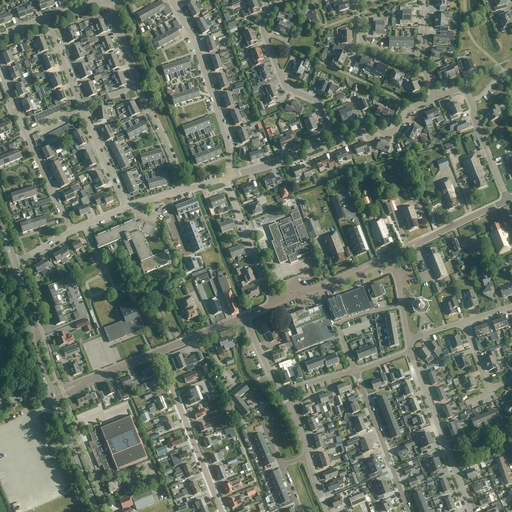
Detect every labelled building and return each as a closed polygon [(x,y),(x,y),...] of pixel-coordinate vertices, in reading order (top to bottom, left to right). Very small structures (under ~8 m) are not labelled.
[(48,8),(45,1),(44,0),(40,0),(41,2),(38,4),(37,0),(34,2),(37,8),(39,7),(41,11),(48,8)] [(48,0),(45,1),(48,8),(55,6),(53,2),(56,1),(55,0),(48,0)] [(505,0),(500,0),(495,1),(497,5),(494,6),(495,11),(502,9),(502,6),(507,5),(505,0)] [(161,1),(155,5),(159,13),(160,12),(164,10),(166,13),(168,12),(166,9),(165,9),(161,1)] [(338,9),(339,12),(349,9),(347,2),(341,5),(340,1),(333,4),(335,10),(338,9)] [(446,1),(435,1),(435,6),(439,6),(439,11),(446,10),(446,7),(446,1)] [(26,3),(22,4),(26,16),(33,14),(32,10),(35,9),(32,2),(29,3),(31,6),(27,8),(26,3)] [(186,6),(190,12),(201,6),(199,3),(196,4),(197,5),(195,6),(193,2),(186,6)] [(246,6),(244,7),(245,10),(242,12),(244,18),(256,13),(254,9),(258,8),(256,3),(246,6)] [(26,16),(22,4),(18,6),(20,10),(17,11),(16,8),(13,9),(15,16),(18,15),(20,19),(26,16)] [(155,5),(149,8),(153,16),(154,16),(158,13),(160,16),(162,15),(160,12),(159,13),(155,5)] [(201,6),(190,12),(193,18),(200,14),(197,10),(199,9),(199,10),(202,8),(201,6)] [(149,8),(143,11),(147,19),(148,19),(153,17),(154,20),(156,19),(154,16),(153,16),(149,8)] [(402,11),(402,16),(411,16),(411,13),(413,13),(413,8),(400,8),(400,11),(402,11)] [(5,12),(1,13),(5,24),(12,21),(11,17),(14,16),(11,10),(8,11),(9,14),(6,16),(5,12)] [(147,19),(143,11),(137,14),(142,23),(144,21),(145,23),(147,22),(148,24),(150,27),(152,26),(148,19),(147,19)] [(435,16),(435,22),(445,22),(445,19),(448,19),(449,13),(441,12),(440,16),(435,16)] [(500,19),(501,22),(511,19),(509,13),(503,15),(502,12),(495,14),(497,20),(500,19)] [(411,16),(402,16),(402,21),(400,21),(400,25),(413,25),(413,19),(411,20),(411,16)] [(276,31),(281,33),(285,24),(282,23),(283,20),(278,18),(275,25),(278,26),(276,31)] [(96,29),(105,26),(103,19),(94,23),(95,26),(91,27),(92,30),(96,29)] [(196,22),(199,29),(210,22),(208,20),(206,21),(206,22),(205,23),(202,19),(196,22)] [(375,24),(375,27),(384,27),(384,22),(386,22),(386,19),(373,19),(373,24),(375,24)] [(511,21),(511,19),(501,22),(503,26),(500,27),(502,33),(509,30),(508,27),(511,25),(511,21)] [(226,23),(228,28),(236,25),(234,20),(226,23)] [(170,32),(174,40),(180,37),(177,32),(181,30),(176,21),(172,23),(175,29),(171,31),(169,28),(167,29),(169,32),(170,32)] [(210,22),(199,29),(202,35),(209,31),(207,27),(208,26),(209,27),(212,25),(210,22)] [(445,22),(435,22),(435,28),(440,28),(439,32),(447,32),(448,26),(445,26),(445,22)] [(285,24),(281,33),(287,36),(289,31),(291,32),(294,25),(292,24),(291,26),(285,24)] [(105,26),(96,29),(99,35),(108,32),(105,26)] [(341,34),(341,38),(351,38),(351,32),(346,32),(346,26),(337,29),(337,34),(341,34)] [(64,31),(66,37),(75,33),(73,27),(64,31)] [(384,27),(375,27),(375,30),(373,30),(373,36),(386,36),(386,32),(384,32),(384,27)] [(244,36),(245,39),(255,35),(253,30),(248,32),(247,29),(239,32),(241,37),(244,36)] [(158,38),(162,46),(168,43),(164,35),(163,35),(159,38),(158,36),(159,35),(157,31),(154,33),(157,38),(158,38)] [(161,32),(163,35),(164,35),(168,43),(174,40),(170,32),(169,32),(165,34),(163,31),(161,32)] [(75,33),(66,37),(69,43),(78,40),(75,33)] [(433,43),(445,44),(446,40),(453,40),(454,34),(446,33),(446,37),(434,35),(433,43)] [(255,35),(245,39),(246,42),(244,43),(246,48),(254,45),(253,42),(256,40),(255,35)] [(46,44),(43,38),(40,40),(39,37),(33,39),(34,42),(36,42),(38,47),(46,44)] [(100,41),(103,47),(112,43),(109,37),(100,41)] [(205,39),(207,46),(219,42),(218,39),(215,40),(215,41),(214,42),(212,37),(205,39)] [(158,38),(157,38),(153,41),(151,38),(150,39),(151,42),(152,41),(156,50),(162,46),(158,38)] [(338,41),(338,47),(345,50),(346,51),(346,44),(351,44),(351,38),(341,38),(341,41),(338,41)] [(219,42),(207,46),(209,53),(216,50),(215,46),(217,45),(217,46),(220,45),(219,42)] [(112,43),(103,47),(105,53),(114,49),(112,43)] [(46,44),(38,47),(40,54),(48,50),(46,44)] [(337,53),(336,56),(345,60),(347,55),(344,53),(345,50),(338,47),(334,45),(332,51),(337,53)] [(70,49),(73,55),(85,51),(84,48),(81,49),(80,46),(70,49)] [(251,54),(252,58),(262,54),(260,49),(255,51),(254,47),(246,50),(248,55),(251,54)] [(430,57),(441,58),(442,53),(445,54),(446,48),(438,48),(438,50),(431,49),(430,57)] [(3,54),(5,59),(12,57),(11,53),(14,52),(13,49),(9,50),(10,51),(3,54)] [(85,51),(73,55),(75,61),(84,58),(83,54),(86,53),(85,51)] [(262,54),(252,58),(253,61),(250,62),(253,67),(260,64),(259,61),(264,59),(262,54)] [(106,58),(109,65),(118,61),(115,55),(106,58)] [(211,58),(213,64),(225,61),(224,58),(221,59),(221,60),(220,60),(218,55),(211,58)] [(43,59),(45,65),(53,62),(50,56),(43,59)] [(345,60),(336,56),(335,59),(332,57),(329,63),(337,66),(338,64),(342,65),(345,60)] [(359,64),(363,66),(367,58),(362,56),(359,63),(356,62),(354,66),(357,67),(359,64)] [(12,57),(5,59),(7,65),(14,62),(15,64),(18,63),(15,58),(13,59),(12,57)] [(367,58),(363,66),(368,68),(367,72),(370,73),(372,69),(369,67),(372,60),(367,58)] [(188,59),(181,61),(184,70),(185,70),(190,68),(191,69),(190,70),(191,72),(196,70),(194,64),(190,65),(188,59)] [(466,68),(467,72),(474,69),(470,60),(467,62),(466,59),(459,61),(462,70),(466,68)] [(297,61),(294,67),(303,71),(305,68),(308,70),(311,63),(303,60),(301,63),(297,61)] [(118,61),(109,65),(111,71),(120,67),(118,61)] [(181,61),(175,63),(178,72),(179,72),(183,71),(183,72),(184,76),(187,76),(185,70),(184,70),(181,61)] [(225,61),(213,64),(215,71),(222,69),(221,64),(223,64),(223,65),(226,64),(225,61)] [(53,62),(45,65),(41,67),(43,73),(47,71),(55,68),(53,62)] [(175,63),(168,65),(171,74),(172,74),(177,73),(177,74),(176,74),(178,78),(180,78),(179,72),(178,72),(175,63)] [(379,75),(384,77),(388,68),(384,66),(378,63),(376,68),(374,66),(371,73),(378,77),(379,75)] [(450,67),(447,68),(451,78),(456,76),(454,72),(458,70),(455,63),(449,65),(450,67)] [(9,70),(11,76),(18,73),(17,69),(20,68),(18,64),(15,66),(16,67),(9,70)] [(77,67),(79,73),(88,70),(86,64),(77,67)] [(171,74),(168,65),(162,67),(165,76),(170,75),(171,76),(170,76),(171,80),(174,80),(172,74),(171,74)] [(255,74),(257,77),(260,76),(269,73),(268,70),(267,70),(266,67),(259,70),(257,66),(251,69),(252,72),(254,72),(255,74)] [(303,71),(294,67),(292,72),(293,73),(292,76),(303,81),(305,76),(302,75),(303,71)] [(451,78),(447,68),(444,70),(443,68),(436,71),(440,79),(444,77),(446,80),(451,78)] [(88,70),(79,73),(82,79),(91,76),(88,70)] [(390,84),(399,88),(402,82),(399,80),(400,77),(397,75),(399,72),(393,70),(389,79),(392,80),(390,84)] [(18,73),(11,76),(13,81),(20,78),(21,80),(24,79),(22,75),(20,76),(18,73)] [(113,76),(115,82),(124,79),(122,73),(113,76)] [(260,76),(261,80),(258,81),(259,83),(257,84),(258,88),(265,85),(263,82),(271,79),(269,76),(270,75),(269,73),(260,76)] [(48,82),(49,84),(60,80),(57,74),(49,77),(51,80),(49,81),(48,82)] [(217,76),(219,83),(231,79),(230,76),(227,77),(227,78),(225,78),(224,74),(217,76)] [(318,91),(324,94),(328,85),(328,84),(330,81),(326,79),(325,79),(325,80),(320,78),(317,85),(320,86),(318,91)] [(124,79),(115,82),(117,88),(126,85),(124,79)] [(231,79),(219,83),(221,90),(228,87),(227,83),(228,82),(229,83),(232,82),(231,79)] [(15,86),(18,91),(25,89),(23,85),(26,84),(24,80),(21,81),(22,83),(15,86)] [(62,86),(60,80),(49,84),(50,87),(53,86),(54,89),(62,86)] [(412,91),(412,93),(419,90),(420,88),(417,81),(410,84),(408,81),(405,80),(403,85),(406,90),(407,89),(412,91)] [(84,85),(86,91),(95,88),(98,87),(97,84),(94,86),(93,82),(84,85)] [(188,85),(190,91),(191,90),(193,99),(200,97),(197,88),(191,90),(191,89),(192,89),(190,84),(188,85)] [(266,92),(267,95),(276,91),(274,86),(269,88),(268,85),(261,88),(263,93),(266,92)] [(328,85),(324,94),(330,96),(332,91),(336,93),(338,87),(335,86),(334,87),(328,85)] [(181,87),(183,93),(184,92),(187,101),(193,99),(191,90),(190,91),(185,92),(185,91),(184,86),(181,87)] [(95,88),(86,91),(88,98),(97,94),(95,88)] [(175,89),(177,95),(178,94),(180,103),(187,101),(184,92),(183,93),(179,94),(178,93),(179,93),(177,88),(175,89)] [(25,89),(18,91),(20,97),(27,94),(27,96),(30,95),(29,91),(26,92),(25,89)] [(178,94),(177,95),(172,96),(172,95),(173,95),(171,90),(169,91),(170,97),(171,97),(174,105),(180,103),(178,94)] [(276,91),(267,95),(268,98),(264,99),(266,105),(274,102),(273,99),(278,97),(276,91)] [(56,107),(61,105),(60,102),(67,99),(64,92),(57,94),(59,100),(54,102),(56,107)] [(223,95),(225,101),(237,98),(236,95),(232,96),(233,97),(231,97),(230,92),(223,95)] [(22,102),(24,108),(31,105),(30,101),(32,100),(31,96),(28,97),(29,99),(22,102)] [(359,105),(362,111),(368,109),(364,100),(361,101),(360,97),(354,100),(356,106),(359,105)] [(237,98),(225,101),(227,108),(234,106),(233,101),(234,101),(234,102),(238,101),(237,98)] [(375,115),(380,118),(386,105),(384,104),(383,106),(376,103),(376,101),(373,100),(372,108),(376,108),(378,109),(375,115)] [(137,107),(134,101),(125,105),(126,108),(122,110),(123,113),(128,111),(137,107)] [(449,108),(451,111),(460,108),(458,102),(453,104),(452,101),(445,104),(447,109),(449,108)] [(292,110),(301,114),(304,106),(293,102),(291,106),(287,104),(284,110),(291,113),(292,110)] [(351,102),(342,106),(348,120),(353,118),(350,110),(353,109),(351,102)] [(31,105),(24,108),(26,113),(33,110),(35,115),(42,113),(41,109),(37,110),(36,107),(32,108),(31,105)] [(386,105),(380,118),(386,120),(388,114),(392,116),(395,109),(391,108),(388,107),(389,106),(386,105)] [(491,108),(493,112),(486,114),(490,122),(498,119),(497,115),(501,113),(498,105),(491,108)] [(333,110),(335,116),(339,114),(342,122),(348,120),(342,106),(333,110)] [(137,107),(128,111),(131,117),(139,113),(137,107)] [(435,108),(430,110),(433,120),(436,119),(438,123),(444,121),(441,114),(438,116),(435,108)] [(451,111),(448,112),(451,121),(458,118),(457,115),(462,113),(460,108),(451,111)] [(230,113),(233,119),(245,115),(244,112),(240,113),(241,114),(239,114),(237,110),(230,113)] [(433,120),(430,110),(424,113),(428,122),(425,123),(426,128),(432,125),(431,121),(433,120)] [(245,115),(233,119),(235,126),(242,123),(241,119),(242,118),(243,119),(246,118),(245,115)] [(305,125),(306,127),(315,124),(313,118),(306,121),(304,117),(298,120),(301,126),(305,125)] [(208,118),(201,120),(205,129),(206,128),(210,127),(210,128),(212,133),(214,132),(212,126),(211,126),(208,118)] [(134,121),(136,125),(137,125),(142,133),(148,130),(143,122),(138,124),(138,123),(137,120),(134,121)] [(201,120),(195,122),(199,131),(200,131),(204,129),(204,130),(205,135),(208,134),(206,128),(205,129),(201,120)] [(456,129),(457,132),(467,128),(465,121),(456,125),(455,122),(448,125),(450,131),(456,129)] [(195,122),(189,125),(192,134),(193,133),(198,132),(197,133),(199,137),(202,136),(200,131),(199,131),(195,122)] [(7,123),(1,125),(4,134),(5,134),(6,136),(10,134),(10,136),(13,135),(11,130),(10,131),(7,123)] [(136,136),(142,133),(137,125),(136,125),(132,128),(132,127),(132,126),(131,123),(129,124),(131,128),(136,136)] [(315,124),(306,127),(307,130),(304,131),(306,134),(303,135),(304,139),(310,136),(309,133),(311,133),(310,132),(317,129),(315,124)] [(408,127),(406,131),(415,136),(416,135),(418,131),(420,132),(422,128),(414,124),(412,129),(408,127)] [(192,134),(189,125),(182,127),(186,136),(191,134),(192,135),(191,135),(193,140),(195,139),(193,133),(192,134)] [(100,130),(103,136),(112,132),(109,126),(100,130)] [(129,139),(136,136),(131,128),(126,131),(126,130),(125,126),(123,127),(125,132),(125,131),(129,139)] [(237,131),(240,137),(251,133),(250,130),(247,131),(248,132),(246,133),(244,128),(237,131)] [(273,128),(268,130),(271,137),(276,134),(273,128)] [(73,142),(76,140),(83,137),(80,130),(76,132),(75,130),(68,133),(70,135),(73,134),(75,138),(72,139),(73,142)] [(103,136),(106,142),(115,138),(113,134),(116,133),(114,131),(112,132),(103,136)] [(287,138),(284,139),(287,148),(293,146),(291,140),(294,139),(291,131),(285,134),(287,138)] [(415,136),(406,131),(404,135),(408,137),(406,141),(414,146),(415,144),(416,144),(419,137),(418,137),(419,137),(416,135),(415,136)] [(251,133),(240,137),(242,144),(249,141),(248,137),(249,136),(250,137),(253,136),(251,133)] [(287,148),(284,139),(281,140),(279,136),(273,138),(276,146),(280,145),(282,150),(287,148)] [(83,137),(76,140),(79,147),(76,148),(77,151),(83,148),(82,145),(86,144),(83,137)] [(110,145),(113,152),(121,148),(121,147),(119,143),(120,142),(120,143),(124,141),(123,138),(118,141),(118,142),(110,145)] [(372,148),(382,151),(385,142),(381,140),(379,144),(375,142),(372,148)] [(209,143),(211,149),(212,148),(216,157),(222,155),(219,146),(213,148),(213,147),(214,147),(212,142),(209,143)] [(354,147),(357,155),(363,152),(364,153),(366,152),(367,155),(372,152),(369,144),(365,146),(364,142),(360,144),(360,145),(354,147)] [(385,142),(382,151),(390,154),(392,148),(388,147),(390,143),(385,142)] [(42,150),(45,155),(51,152),(50,148),(53,147),(52,144),(48,145),(49,146),(42,150)] [(113,152),(115,158),(124,154),(123,153),(122,149),(122,148),(123,149),(127,147),(126,144),(121,147),(121,148),(113,152)] [(203,146),(205,151),(206,151),(210,160),(216,157),(212,148),(211,149),(207,151),(207,150),(207,149),(205,145),(203,146)] [(197,148),(199,154),(200,153),(203,162),(210,160),(206,151),(205,151),(201,153),(201,152),(199,147),(197,148)] [(257,147),(254,148),(257,160),(264,158),(262,151),(257,152),(257,150),(258,150),(257,147)] [(10,149),(11,153),(12,152),(16,161),(22,159),(18,150),(13,152),(12,148),(10,149)] [(257,160),(254,148),(251,149),(252,152),(253,152),(253,153),(249,155),(251,162),(257,160)] [(83,154),(86,161),(93,158),(90,151),(86,153),(84,150),(78,153),(79,156),(83,154)] [(115,158),(118,164),(127,160),(126,159),(124,155),(125,154),(125,155),(130,153),(129,150),(123,153),(124,154),(115,158)] [(160,150),(153,152),(155,161),(156,160),(161,159),(161,160),(162,165),(165,164),(163,158),(162,159),(160,150)] [(200,153),(199,154),(195,155),(194,154),(195,154),(193,150),(191,151),(193,156),(194,156),(197,165),(203,162),(200,153)] [(335,154),(337,161),(346,158),(347,161),(352,159),(349,153),(346,154),(345,150),(340,151),(340,152),(335,154)] [(4,152),(5,155),(7,155),(10,163),(16,161),(12,152),(11,153),(8,154),(6,151),(4,152)] [(51,152),(45,155),(47,160),(54,157),(55,159),(57,158),(56,154),(53,155),(51,152)] [(153,152),(146,153),(149,162),(150,162),(154,161),(155,162),(154,162),(155,167),(158,166),(156,160),(155,161),(153,152)] [(0,153),(0,157),(1,157),(4,166),(10,163),(7,155),(5,155),(2,157),(1,153),(0,153)] [(149,162),(146,153),(140,155),(142,164),(148,163),(148,164),(149,169),(152,168),(150,162),(149,162)] [(474,153),(469,155),(477,174),(475,174),(477,179),(481,189),(487,186),(483,176),(485,176),(478,159),(477,160),(474,153)] [(477,174),(469,155),(461,158),(470,182),(472,181),(476,191),(481,189),(477,179),(475,174),(477,174)] [(127,160),(118,164),(121,170),(130,166),(127,161),(128,160),(128,161),(133,159),(132,156),(126,159),(127,160)] [(316,162),(319,169),(328,166),(329,169),(334,167),(331,160),(328,161),(326,157),(321,159),(322,159),(316,162)] [(93,158),(86,161),(89,168),(86,169),(87,172),(93,169),(92,166),(96,164),(93,158)] [(436,162),(439,169),(449,166),(446,158),(436,162)] [(50,166),(52,171),(61,167),(60,166),(59,163),(62,161),(61,159),(57,161),(57,162),(50,166)] [(52,171),(55,177),(63,173),(63,172),(61,169),(65,167),(64,165),(60,166),(61,167),(52,171)] [(303,175),(305,178),(314,174),(312,168),(305,171),(304,166),(293,170),(296,178),(303,175)] [(122,176),(124,182),(133,179),(133,178),(131,173),(132,173),(132,174),(137,172),(136,169),(130,172),(122,176)] [(55,177),(58,183),(66,179),(66,178),(64,174),(67,173),(66,171),(63,172),(63,173),(55,177)] [(93,175),(96,182),(103,179),(100,172),(95,174),(94,171),(88,174),(89,177),(93,175)] [(160,177),(163,186),(169,184),(167,176),(162,177),(160,171),(158,172),(159,178),(160,177)] [(154,179),(156,188),(163,186),(160,177),(159,178),(155,179),(155,178),(154,173),(151,174),(153,179),(154,179)] [(124,182),(127,188),(136,185),(135,184),(134,180),(139,178),(138,175),(133,178),(133,179),(124,182)] [(147,181),(150,190),(156,188),(154,179),(153,179),(149,181),(148,180),(149,180),(147,175),(145,175),(147,182),(147,181)] [(269,176),(270,177),(263,179),(267,190),(266,187),(271,185),(271,186),(273,185),(274,188),(282,185),(279,178),(275,180),(273,175),(269,176)] [(66,179),(58,183),(60,189),(69,185),(67,180),(70,178),(69,176),(66,178),(66,179)] [(445,198),(450,210),(459,206),(456,198),(457,198),(449,178),(437,183),(439,189),(441,188),(442,191),(441,192),(443,199),(445,198)] [(95,190),(97,193),(103,190),(102,187),(106,185),(103,179),(96,182),(97,185),(94,186),(96,190),(95,190)] [(136,185),(127,188),(130,195),(138,191),(136,186),(142,184),(141,181),(135,184),(136,185)] [(253,192),(254,196),(260,193),(257,187),(254,189),(252,183),(246,185),(242,187),(245,195),(253,192)] [(70,187),(72,191),(63,195),(66,202),(75,198),(73,193),(78,191),(76,185),(70,187)] [(35,187),(29,189),(32,198),(32,197),(36,196),(37,200),(40,199),(38,195),(35,187)] [(280,189),(282,198),(289,196),(286,187),(280,189)] [(29,189),(23,191),(26,200),(27,199),(30,198),(31,202),(34,201),(32,197),(32,198),(29,189)] [(23,191),(17,192),(20,201),(24,200),(25,204),(28,203),(27,199),(26,200),(23,191)] [(18,202),(19,206),(22,205),(20,201),(17,192),(11,194),(13,203),(18,202)] [(94,198),(97,205),(105,202),(106,204),(113,201),(110,195),(105,197),(104,194),(94,198)] [(222,195),(216,198),(219,206),(220,206),(225,204),(226,208),(228,207),(226,204),(222,195)] [(258,203),(249,206),(253,215),(262,212),(260,206),(266,204),(263,196),(256,199),(258,203)] [(86,204),(90,202),(87,197),(81,200),(84,207),(78,209),(80,217),(90,213),(86,204)] [(219,206),(216,198),(210,200),(213,209),(218,207),(219,210),(221,209),(220,206),(219,206)] [(195,199),(190,201),(194,212),(200,210),(195,199)] [(190,201),(185,203),(189,212),(188,212),(189,214),(194,212),(190,201)] [(185,203),(180,205),(183,214),(188,212),(189,212),(185,203)] [(180,205),(175,207),(178,216),(183,214),(180,205)] [(415,219),(417,219),(412,206),(400,210),(404,220),(406,219),(410,230),(418,227),(415,219)] [(310,244),(298,212),(299,212),(297,207),(294,208),(295,210),(291,211),(292,214),(290,215),(292,218),(290,218),(289,218),(280,222),(281,224),(279,225),(278,223),(268,227),(274,241),(271,242),(280,264),(289,261),(291,264),(298,261),(297,258),(311,252),(309,245),(310,244)] [(36,215),(37,219),(38,219),(41,228),(47,226),(46,223),(44,217),(39,218),(38,215),(36,215)] [(30,217),(31,221),(32,221),(35,230),(41,228),(38,219),(37,219),(33,220),(32,217),(30,217)] [(303,219),(311,241),(318,239),(311,221),(309,221),(308,217),(303,219)] [(24,219),(25,223),(26,222),(29,231),(35,230),(32,221),(31,221),(27,222),(26,218),(24,219)] [(371,230),(374,239),(384,235),(388,234),(382,218),(370,223),(373,229),(371,230)] [(223,219),(224,223),(225,222),(229,231),(235,229),(232,220),(226,222),(225,219),(223,219)] [(26,222),(25,223),(21,224),(20,220),(18,221),(19,225),(20,225),(23,233),(29,231),(26,222)] [(225,222),(224,223),(220,224),(219,221),(217,222),(218,225),(219,225),(222,233),(229,231),(225,222)] [(140,266),(143,273),(146,272),(147,273),(155,270),(154,269),(159,267),(160,268),(168,265),(168,263),(170,262),(167,255),(169,254),(167,251),(151,258),(150,256),(151,255),(148,247),(146,248),(144,243),(145,242),(144,238),(148,236),(149,235),(151,236),(155,227),(145,223),(145,224),(144,223),(143,224),(142,223),(141,223),(141,222),(136,223),(135,222),(132,223),(132,222),(124,225),(124,226),(119,228),(119,227),(111,230),(111,232),(106,234),(105,233),(97,236),(98,237),(95,238),(98,246),(97,247),(98,249),(122,239),(130,256),(137,253),(142,265),(140,266)] [(490,233),(499,254),(511,248),(511,246),(511,245),(509,245),(508,242),(510,241),(506,232),(504,233),(500,222),(490,227),(492,232),(490,233)] [(193,223),(185,227),(187,232),(195,229),(193,223)] [(349,235),(360,231),(359,227),(357,227),(356,227),(347,230),(349,235)] [(195,229),(187,232),(189,237),(197,234),(195,229)] [(351,240),(362,236),(360,231),(349,235),(351,240)] [(322,237),(329,254),(331,253),(336,264),(345,261),(342,254),(344,253),(336,232),(322,237)] [(197,234),(189,237),(191,243),(199,239),(197,234)] [(384,235),(374,239),(376,243),(378,242),(380,247),(390,243),(386,235),(388,234),(384,235)] [(351,240),(353,246),(364,241),(362,236),(351,240)] [(199,239),(191,243),(193,248),(201,245),(199,239)] [(453,244),(451,245),(453,251),(451,251),(453,258),(459,255),(459,254),(459,252),(462,250),(461,247),(460,247),(457,239),(456,240),(456,239),(453,240),(453,241),(452,241),(453,244)] [(81,249),(83,253),(88,251),(85,246),(83,247),(79,241),(72,245),(76,252),(81,249)] [(353,246),(355,251),(366,246),(364,241),(353,246)] [(201,245),(193,248),(195,253),(204,250),(201,245)] [(241,245),(235,248),(238,256),(239,256),(244,254),(245,258),(247,257),(245,254),(241,245)] [(468,249),(470,255),(482,251),(479,245),(468,249)] [(366,246),(355,251),(357,256),(366,252),(366,251),(368,251),(366,246)] [(238,256),(235,248),(229,250),(232,259),(237,257),(239,260),(240,259),(239,256),(238,256)] [(429,258),(428,258),(430,263),(431,263),(432,265),(431,265),(434,272),(435,272),(436,274),(435,274),(437,280),(448,276),(439,254),(438,254),(436,248),(426,252),(429,258)] [(66,249),(60,252),(66,263),(68,261),(67,259),(66,259),(65,258),(70,255),(71,257),(74,256),(71,250),(68,252),(66,249)] [(66,263),(60,252),(53,256),(55,259),(53,261),(55,265),(58,264),(57,262),(62,260),(62,261),(61,262),(63,264),(66,263)] [(195,258),(190,260),(194,270),(203,267),(199,259),(196,260),(195,258)] [(46,260),(40,263),(46,274),(49,273),(48,270),(47,270),(46,269),(50,266),(51,268),(53,266),(51,262),(48,264),(46,260)] [(186,264),(183,265),(186,274),(194,270),(190,260),(185,262),(186,264)] [(46,274),(40,263),(34,267),(36,270),(33,272),(36,276),(39,275),(38,273),(42,271),(43,272),(42,273),(44,276),(46,274)] [(243,275),(244,278),(253,274),(251,269),(243,272),(242,268),(236,270),(239,276),(243,275)] [(241,283),(243,289),(249,286),(248,283),(255,280),(253,274),(244,278),(245,281),(241,283)] [(217,279),(231,315),(239,313),(225,277),(217,279)] [(491,279),(490,279),(483,281),(484,286),(487,288),(483,295),(494,301),(492,293),(495,292),(492,283),(492,282),(490,282),(490,281),(491,279)] [(432,286),(436,294),(444,291),(441,282),(432,286)] [(509,286),(500,289),(503,296),(509,294),(509,295),(511,294),(511,282),(508,284),(509,286)] [(370,287),(371,289),(367,291),(371,300),(385,294),(381,286),(379,287),(378,284),(370,287)] [(46,295),(55,291),(53,286),(43,290),(46,295)] [(249,286),(243,289),(246,294),(248,293),(250,298),(259,295),(257,287),(250,290),(249,286)] [(339,297),(345,313),(347,317),(357,313),(357,314),(363,311),(364,312),(371,309),(369,303),(363,288),(339,297)] [(56,297),(57,296),(55,291),(46,295),(47,300),(56,297)] [(463,294),(465,298),(467,297),(468,302),(465,303),(467,309),(473,307),(473,306),(478,305),(475,294),(474,295),(473,291),(463,294)] [(49,305),(58,302),(56,297),(47,300),(49,305)] [(192,301),(193,300),(192,297),(178,302),(182,312),(184,312),(188,320),(198,316),(194,308),(196,307),(194,303),(193,304),(192,301)] [(345,313),(339,297),(326,302),(332,318),(345,313)] [(444,305),(447,312),(449,316),(456,313),(454,308),(459,307),(455,297),(448,299),(450,304),(444,305)] [(217,301),(208,304),(213,316),(221,313),(219,309),(220,309),(217,301)] [(51,310),(60,307),(62,306),(61,303),(59,304),(58,302),(49,305),(51,310)] [(104,329),(109,342),(145,328),(135,304),(131,305),(130,302),(119,307),(120,310),(116,311),(121,322),(104,329)] [(417,310),(417,311),(418,310),(420,311),(420,312),(421,312),(421,311),(423,310),(424,311),(424,310),(425,308),(426,308),(426,306),(425,307),(424,305),(425,304),(424,303),(423,304),(422,303),(421,302),(420,302),(420,303),(419,303),(418,303),(417,304),(417,306),(416,306),(416,307),(417,307),(417,309),(417,310)] [(303,311),(290,316),(297,335),(291,338),(295,349),(296,348),(297,352),(335,337),(322,306),(308,312),(306,309),(303,310),(303,311)] [(50,310),(52,315),(60,312),(59,309),(60,308),(60,307),(51,310),(50,310)] [(62,317),(60,312),(52,315),(54,321),(62,317)] [(394,315),(384,317),(385,323),(394,321),(394,318),(395,318),(394,315)] [(62,317),(54,321),(56,326),(66,322),(63,317),(62,317)] [(499,320),(502,329),(505,328),(506,330),(509,329),(508,327),(505,318),(499,320)] [(88,325),(87,320),(75,324),(76,326),(77,329),(88,325)] [(502,329),(499,320),(493,322),(496,332),(493,333),(496,340),(497,344),(500,343),(496,333),(500,332),(499,330),(502,329)] [(269,337),(270,342),(276,340),(273,330),(272,330),(270,324),(262,327),(265,335),(268,334),(269,337)] [(496,340),(493,333),(490,334),(487,325),(481,327),(484,335),(487,334),(488,337),(490,336),(492,341),(496,340)] [(477,337),(484,335),(481,327),(474,329),(477,337)] [(65,337),(64,332),(57,335),(59,340),(57,340),(60,346),(74,341),(72,336),(69,337),(69,338),(66,339),(65,337)] [(287,333),(281,335),(284,343),(289,341),(287,333)] [(450,348),(452,354),(458,352),(457,348),(462,346),(459,336),(451,339),(453,346),(450,348)] [(223,346),(225,350),(230,348),(231,349),(234,348),(231,342),(233,342),(231,338),(226,340),(226,338),(222,340),(221,339),(217,340),(219,346),(220,345),(221,347),(223,346)] [(398,340),(388,341),(389,348),(399,346),(398,342),(399,342),(398,339),(398,340)] [(434,342),(429,345),(434,353),(435,352),(437,356),(442,354),(440,347),(439,348),(434,342)] [(370,356),(377,354),(373,343),(370,344),(371,346),(367,348),(370,356)] [(279,347),(280,350),(271,353),(274,361),(284,357),(282,351),(287,349),(285,344),(279,347)] [(68,357),(82,354),(81,346),(66,349),(68,357)] [(365,358),(370,356),(367,348),(367,346),(364,346),(365,349),(362,350),(365,358)] [(358,361),(365,358),(362,350),(361,348),(359,348),(359,351),(355,352),(358,361)] [(426,360),(428,364),(434,359),(431,356),(430,356),(425,348),(419,353),(425,361),(426,360)] [(485,359),(487,366),(496,362),(495,359),(499,357),(497,351),(488,354),(490,358),(485,359)] [(186,367),(203,360),(201,353),(190,357),(190,358),(186,360),(187,360),(183,362),(181,356),(175,358),(172,360),(176,371),(180,370),(186,368),(186,367)] [(459,362),(462,369),(470,367),(466,356),(460,358),(459,354),(452,357),(453,361),(455,361),(455,363),(459,362)] [(335,365),(338,364),(335,355),(329,357),(332,366),(333,367),(335,366),(335,365)] [(323,359),(322,357),(317,359),(320,368),(320,369),(323,368),(322,367),(325,366),(326,366),(323,359)] [(329,367),(332,366),(329,357),(323,359),(326,366),(325,366),(327,369),(329,368),(329,367)] [(317,369),(320,368),(317,359),(311,361),(314,370),(314,371),(317,370),(317,369)] [(311,372),(314,370),(311,361),(305,364),(308,374),(311,373),(311,372)] [(68,365),(73,376),(80,373),(82,372),(80,367),(78,368),(76,362),(68,365)] [(496,362),(487,366),(489,371),(494,369),(495,373),(504,370),(501,364),(498,365),(496,362)] [(287,365),(291,377),(294,376),(296,380),(302,378),(298,367),(292,369),(290,364),(287,365)] [(288,378),(291,377),(287,365),(283,366),(285,372),(280,374),(284,385),(289,382),(288,378)] [(142,372),(145,381),(150,378),(152,382),(155,380),(150,369),(142,372)] [(428,374),(430,380),(437,378),(435,375),(439,372),(438,369),(434,371),(434,372),(428,374)] [(396,372),(398,376),(394,377),(393,374),(388,376),(391,384),(400,380),(399,379),(404,377),(401,370),(396,372)] [(183,377),(186,384),(193,381),(192,378),(196,376),(195,373),(190,374),(183,377)] [(380,375),(381,380),(379,381),(378,380),(371,383),(373,390),(381,387),(381,386),(388,384),(387,381),(388,381),(386,373),(384,374),(380,375)] [(468,383),(469,386),(467,387),(469,391),(474,389),(473,388),(477,386),(474,378),(468,380),(466,376),(461,378),(464,384),(468,383)] [(120,381),(122,385),(118,386),(120,392),(124,390),(123,387),(131,384),(132,388),(137,386),(135,381),(131,383),(129,377),(120,381)] [(437,378),(430,380),(433,386),(439,384),(439,385),(443,383),(442,380),(438,381),(437,378)] [(402,391),(404,390),(411,388),(409,382),(402,384),(401,382),(391,386),(392,390),(399,387),(400,388),(402,391)] [(349,383),(343,385),(345,392),(349,391),(350,394),(352,393),(349,383)] [(103,387),(107,397),(114,394),(110,384),(103,387)] [(235,405),(241,400),(239,398),(248,390),(244,384),(227,397),(234,406),(235,405)] [(345,392),(343,385),(337,387),(340,397),(343,397),(342,393),(345,392)] [(436,390),(439,396),(445,394),(444,391),(448,389),(446,385),(442,387),(442,388),(436,390)] [(198,387),(186,391),(189,398),(188,399),(190,405),(203,400),(198,387)] [(413,393),(411,388),(404,390),(405,394),(402,395),(402,396),(396,399),(397,403),(402,401),(405,400),(404,397),(413,393)] [(86,398),(87,398),(89,397),(87,393),(84,395),(76,399),(78,405),(87,402),(86,398)] [(331,393),(325,395),(327,402),(328,404),(332,403),(332,404),(334,403),(331,393)] [(445,394),(439,396),(441,402),(447,400),(447,401),(452,399),(450,396),(446,397),(445,394)] [(318,406),(320,412),(321,415),(325,413),(322,407),(325,407),(324,403),(327,402),(325,395),(319,398),(321,404),(318,406)] [(385,397),(377,400),(379,405),(387,402),(385,397)] [(148,407),(149,409),(164,403),(162,398),(156,400),(157,403),(152,405),(148,407)] [(405,409),(417,405),(415,399),(409,401),(410,404),(408,405),(408,406),(407,406),(406,405),(402,407),(403,410),(405,409)] [(241,400),(235,405),(245,417),(250,412),(241,400)] [(164,403),(149,409),(149,410),(148,410),(149,413),(154,411),(159,409),(160,412),(166,409),(164,403)] [(302,409),(305,416),(311,413),(308,408),(313,406),(311,403),(307,405),(307,406),(302,409)] [(346,414),(349,420),(355,417),(354,417),(353,414),(360,411),(356,403),(349,406),(352,412),(346,414)] [(443,408),(445,414),(451,411),(450,408),(454,406),(453,403),(448,404),(449,405),(443,408)] [(511,412),(511,408),(504,404),(503,406),(507,408),(504,412),(511,417),(511,412),(511,413),(511,412)] [(417,405),(405,409),(406,412),(410,410),(410,411),(412,410),(413,413),(420,410),(417,405)] [(489,408),(493,419),(497,417),(498,420),(501,419),(497,410),(493,412),(491,407),(489,408)] [(194,415),(196,420),(206,416),(204,412),(201,413),(201,412),(199,408),(196,409),(198,413),(194,415)] [(488,414),(484,415),(488,424),(491,423),(490,420),(493,419),(489,408),(488,409),(487,409),(488,414)] [(471,420),(475,430),(478,428),(477,425),(480,424),(475,409),(472,410),(473,414),(474,414),(476,419),(471,420)] [(451,411),(445,414),(448,419),(454,417),(454,418),(458,416),(457,413),(453,414),(451,411)] [(140,415),(143,422),(150,420),(147,413),(140,415)] [(478,413),(476,413),(480,424),(484,422),(485,425),(488,424),(484,415),(480,417),(478,413)] [(207,419),(208,422),(222,416),(221,414),(207,419)] [(307,420),(310,426),(316,424),(314,420),(318,418),(317,415),(313,417),(313,418),(307,420)] [(415,419),(418,427),(425,424),(422,416),(418,418),(417,415),(410,418),(410,417),(408,418),(409,421),(415,419)] [(148,459),(144,449),(146,448),(137,425),(135,426),(130,416),(102,428),(101,426),(101,424),(99,424),(99,425),(94,427),(96,432),(90,435),(97,452),(94,453),(97,460),(96,461),(98,467),(102,466),(106,474),(112,471),(114,476),(120,474),(118,471),(148,459)] [(354,428),(363,424),(361,418),(358,419),(357,416),(354,417),(355,417),(349,420),(343,422),(344,425),(348,423),(349,426),(355,424),(356,427),(354,428)] [(164,426),(172,423),(170,417),(164,420),(165,423),(163,424),(164,426)] [(448,426),(450,431),(456,429),(455,426),(459,424),(458,421),(453,422),(454,423),(448,426)] [(161,427),(157,429),(158,432),(167,429),(168,431),(174,429),(172,423),(164,426),(161,427)] [(198,425),(201,432),(211,428),(209,424),(205,425),(204,423),(198,425)] [(316,424),(310,426),(312,432),(318,429),(318,430),(323,429),(322,426),(317,427),(316,424)] [(354,438),(359,437),(358,434),(366,431),(363,424),(354,428),(356,434),(348,437),(349,440),(354,439),(354,438)] [(456,429),(450,431),(452,437),(458,435),(459,436),(463,434),(462,431),(458,432),(456,429)] [(398,431),(390,434),(392,439),(400,436),(398,431)] [(314,437),(316,443),(322,442),(321,438),(325,437),(324,433),(320,435),(320,436),(314,437)] [(261,434),(252,437),(254,443),(263,440),(261,434)] [(429,434),(419,437),(421,443),(431,439),(429,434)] [(173,439),(167,441),(170,448),(176,446),(182,443),(180,438),(174,440),(173,439)] [(204,441),(207,448),(212,446),(212,444),(217,442),(216,438),(210,440),(210,439),(204,441)] [(361,444),(363,448),(370,445),(368,438),(355,443),(357,446),(361,444)] [(421,443),(420,443),(422,448),(420,449),(421,452),(427,450),(426,447),(433,445),(431,439),(421,443)] [(263,440),(254,443),(257,449),(266,445),(263,440)] [(396,450),(399,457),(407,453),(406,449),(413,446),(412,445),(411,443),(411,441),(403,444),(405,447),(396,450)] [(266,445),(257,449),(259,455),(268,451),(266,445)] [(370,445),(363,448),(364,451),(359,453),(360,455),(354,457),(355,461),(363,458),(362,455),(372,451),(370,445)] [(165,446),(155,450),(158,457),(168,453),(165,446)] [(268,451),(259,455),(262,461),(271,457),(268,451)] [(180,460),(181,463),(186,461),(184,459),(188,457),(185,452),(178,455),(174,457),(175,462),(180,460)] [(221,453),(216,455),(211,457),(214,464),(219,462),(219,461),(224,459),(222,457),(221,453)] [(319,455),(321,462),(333,458),(332,455),(329,456),(329,457),(328,457),(326,453),(319,455)] [(271,457),(262,461),(264,467),(273,463),(271,457)] [(493,466),(494,468),(505,465),(503,461),(506,460),(505,457),(496,460),(498,465),(493,466)] [(333,458),(321,462),(323,469),(330,466),(329,462),(331,461),(331,462),(334,461),(333,458)] [(438,458),(428,462),(430,468),(440,464),(438,458)] [(377,460),(366,464),(368,470),(369,470),(369,469),(379,466),(377,460)] [(485,470),(481,471),(483,475),(490,472),(487,463),(482,464),(485,470)] [(440,464),(430,468),(432,473),(442,469),(440,464)] [(191,471),(189,465),(183,467),(184,470),(174,474),(176,477),(183,474),(191,471)] [(474,469),(466,472),(469,479),(477,476),(475,470),(479,469),(478,465),(473,467),(474,469)] [(499,469),(501,473),(510,470),(509,467),(506,468),(505,465),(494,468),(495,471),(499,469)] [(216,469),(218,475),(225,472),(224,470),(227,469),(226,466),(222,467),(216,469)] [(374,477),(373,474),(381,471),(379,466),(369,469),(369,470),(371,475),(369,476),(370,478),(374,477)] [(404,470),(407,476),(414,473),(414,474),(419,472),(417,468),(415,469),(413,466),(404,470)] [(340,478),(342,477),(346,475),(345,471),(338,473),(337,469),(324,474),(326,480),(339,475),(340,478)] [(498,479),(498,481),(509,478),(508,474),(511,473),(510,470),(501,473),(502,478),(498,479)] [(193,476),(191,471),(183,474),(185,480),(193,476)] [(277,471),(268,475),(270,481),(279,477),(277,471)] [(225,472),(218,475),(221,481),(227,479),(226,478),(230,477),(229,474),(226,475),(225,472)] [(416,478),(408,481),(411,488),(419,485),(418,481),(424,479),(422,473),(415,476),(416,478)] [(279,477),(270,481),(273,487),(282,483),(279,477)] [(472,486),(475,493),(483,490),(482,487),(485,486),(484,482),(489,480),(488,477),(479,480),(480,483),(472,486)] [(498,481),(499,484),(504,482),(505,486),(511,484),(511,480),(510,481),(509,478),(498,481)] [(114,482),(107,484),(109,488),(108,489),(111,494),(119,491),(118,486),(120,485),(118,479),(113,481),(114,482)] [(441,485),(442,488),(448,485),(446,480),(440,482),(440,481),(435,483),(437,486),(441,485)] [(241,484),(240,481),(231,485),(230,483),(223,486),(224,491),(241,484)] [(198,488),(195,482),(190,484),(191,488),(189,489),(190,491),(198,488)] [(326,486),(329,492),(339,488),(337,482),(326,486)] [(385,482),(374,486),(376,491),(376,492),(387,487),(385,482)] [(282,483),(273,487),(275,493),(284,489),(282,483)] [(224,491),(226,495),(234,492),(233,490),(242,486),(241,484),(224,491)] [(448,485),(442,488),(444,491),(440,493),(441,496),(445,495),(445,494),(451,491),(448,485)] [(376,491),(375,492),(377,498),(389,493),(387,487),(376,492),(376,491)] [(198,488),(190,491),(191,494),(193,493),(194,496),(200,493),(198,488)] [(155,503),(153,498),(149,489),(131,497),(120,501),(123,510),(134,505),(137,511),(155,503)] [(284,489),(275,493),(278,499),(287,495),(284,489)] [(421,492),(413,495),(415,500),(423,497),(421,492)] [(349,499),(352,508),(366,502),(362,493),(349,499)] [(287,495),(278,499),(280,505),(289,501),(287,495)] [(479,500),(481,506),(491,503),(489,496),(479,500)] [(331,502),(334,508),(342,505),(339,497),(336,498),(337,500),(331,502)] [(446,503),(447,506),(453,503),(451,498),(445,500),(445,499),(440,501),(441,504),(446,503)] [(229,501),(232,509),(237,507),(237,506),(241,504),(240,500),(235,502),(234,499),(229,501)] [(203,500),(195,504),(197,510),(200,509),(205,507),(203,500)] [(377,506),(380,511),(382,511),(385,510),(386,511),(387,511),(393,509),(390,502),(383,505),(382,503),(377,506)] [(453,503),(447,506),(449,509),(444,511),(449,511),(450,511),(456,509),(453,503)]
